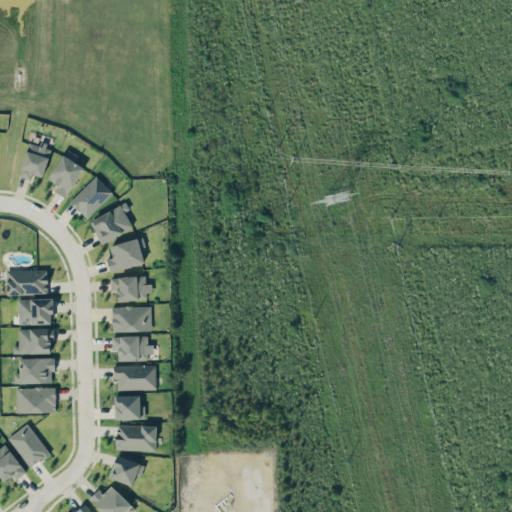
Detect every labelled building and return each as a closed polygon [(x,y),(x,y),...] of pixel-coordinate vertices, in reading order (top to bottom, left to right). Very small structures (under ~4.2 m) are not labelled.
[(28,140),(18,175),(30,179),(32,173),(43,176),(51,146),(28,140)] [(74,161),(78,155),(66,148),(48,178),(57,184),(53,190),(65,197),(83,167),(74,161)] [(69,200),(85,217),(112,192),(96,175),(69,200)] [(99,242),(132,228),(125,210),(129,209),(126,203),(90,218),(99,242)] [(106,257),(109,271),(143,263),(138,238),(109,244),(112,256),(106,257)] [(6,269),(7,293),(48,293),(47,268),(6,269)] [(149,283),(145,283),(145,275),(110,276),(110,290),(117,289),(118,300),(150,298),(149,283)] [(17,298),(19,324),(52,322),(51,297),(17,298)] [(150,305),(111,306),(112,331),(151,330),(150,305)] [(12,353),(52,352),(52,327),(18,328),(18,345),(12,345),(12,353)] [(147,334),(112,336),(112,349),(118,349),(119,360),(151,359),(150,343),(147,343),(147,334)] [(52,382),(51,371),(54,371),(54,357),(19,357),(19,373),(13,373),(14,382),(52,382)] [(155,364),(113,365),(113,378),(117,378),(117,389),(155,389),(155,364)] [(55,386),(16,387),(16,412),(55,411),(55,386)] [(115,395),(115,419),(144,418),(144,404),(140,404),(139,394),(115,395)] [(49,451),(27,422),(7,437),(30,466),(49,451)] [(155,450),(156,425),(116,424),(115,448),(155,450)] [(26,471),(3,441),(0,443),(0,474),(4,480),(12,474),(16,479),(26,471)] [(110,478),(133,484),(135,476),(140,478),(144,463),(116,455),(110,478)] [(103,511),(124,511),(125,511),(131,511),(136,508),(111,485),(103,493),(98,488),(88,498),(103,511)] [(93,511),(87,502),(68,511),(93,511)]
